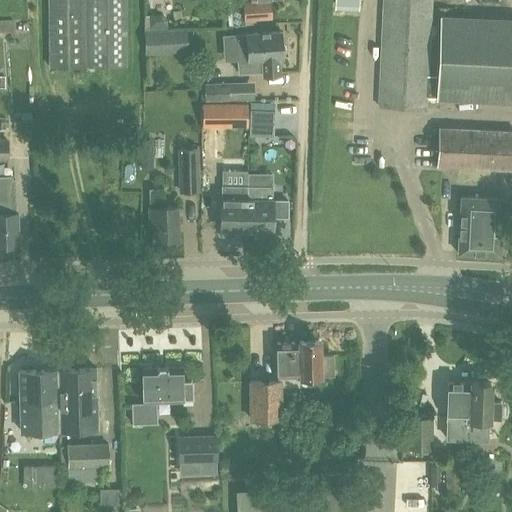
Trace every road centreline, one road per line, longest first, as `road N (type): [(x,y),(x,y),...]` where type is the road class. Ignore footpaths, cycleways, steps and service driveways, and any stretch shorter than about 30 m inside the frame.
road 1 (primary): [(0,299),(297,289)]
road 2 (track): [(297,289),(311,0)]
road 3 (primary): [(423,289),(297,289)]
